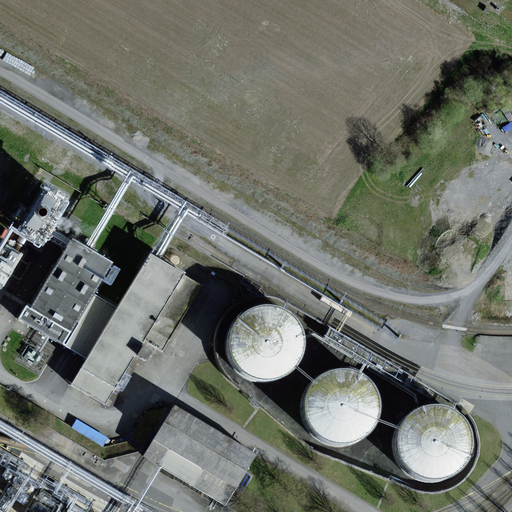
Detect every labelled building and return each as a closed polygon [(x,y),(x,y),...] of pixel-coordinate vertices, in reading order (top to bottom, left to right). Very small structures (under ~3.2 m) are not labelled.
[(57,201),(44,195),(27,226),(40,232),(57,201)] [(108,265),(61,239),(18,318),(64,344),(108,265)] [(181,287),(137,260),(73,367),(117,393),(181,287)] [(476,450),(471,416),(444,402),(412,407),(408,416),(401,413),(383,415),(384,420),(391,424),(392,432),(390,436),(395,467),(422,480),(464,474),(476,450)] [(253,454),(168,406),(137,462),(222,509),(253,454)] [(62,511),(67,503),(0,463),(0,511),(62,511)]
